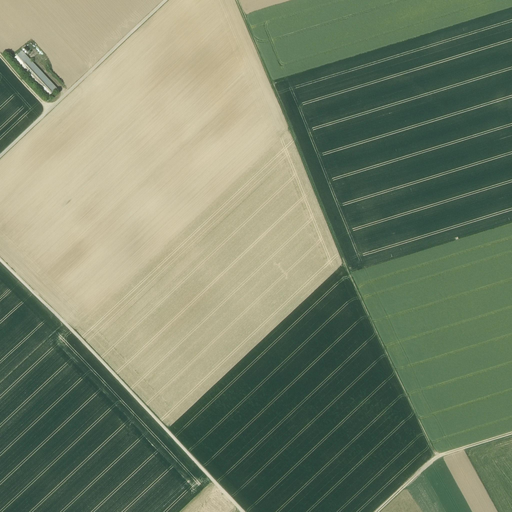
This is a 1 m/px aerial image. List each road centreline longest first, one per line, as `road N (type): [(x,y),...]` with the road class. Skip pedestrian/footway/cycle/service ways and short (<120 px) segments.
road 1 (track): [(238,0),(435,455)]
road 2 (track): [(241,511),(0,259)]
road 3 (track): [(172,0),(0,163)]
road 4 (track): [(511,432),(435,455),(375,511)]
